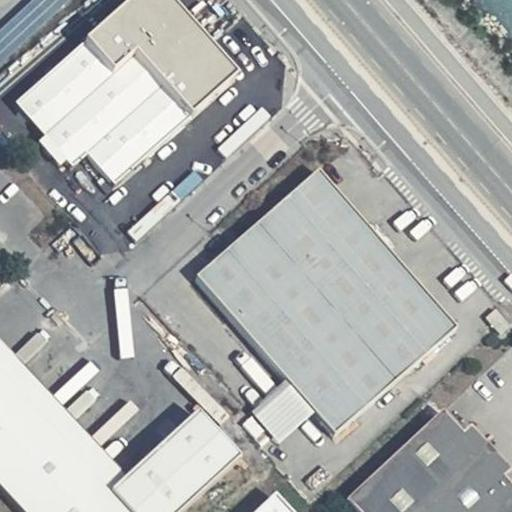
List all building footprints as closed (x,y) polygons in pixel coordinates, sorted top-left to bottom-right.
[(29,0),(0,27),(0,63),(68,0),(29,0)] [(238,80),(167,0),(133,0),(15,108),(33,127),(36,127),(58,149),(58,153),(74,170),(92,153),(122,185),(238,80)] [(456,329),(318,171),(242,239),(195,280),(282,383),(246,419),(265,452),(314,412),(335,436),(456,329)] [(0,492),(18,511),(181,511),(239,459),(195,411),(123,476),(0,343),(0,492)] [(461,432),(441,411),(345,502),(354,511),(511,511),(511,486),(504,479),(511,471),(511,468),(469,424),(461,432)] [(292,511),(278,496),(260,511),(292,511)]
